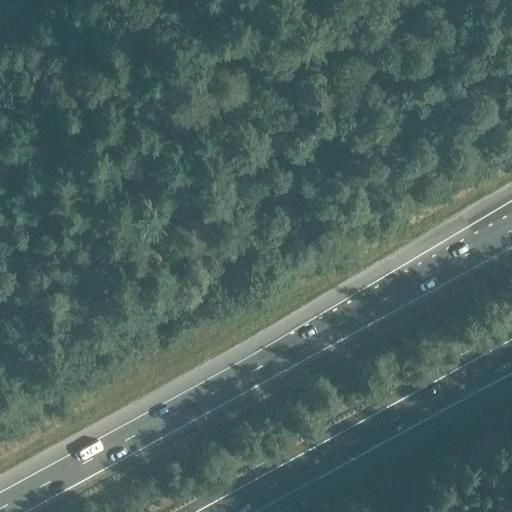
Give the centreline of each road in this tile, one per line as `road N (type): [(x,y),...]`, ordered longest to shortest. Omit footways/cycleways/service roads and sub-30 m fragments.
road 1 (motorway): [(511,230),(0,507)]
road 2 (motorway): [(237,511),(511,355)]
